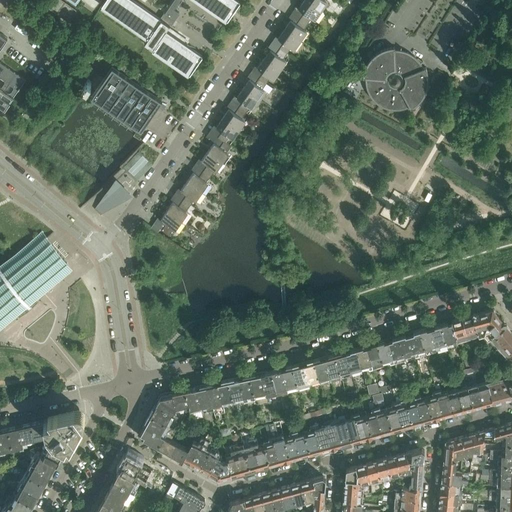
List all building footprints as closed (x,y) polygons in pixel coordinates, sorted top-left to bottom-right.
[(57,0),(51,9),(69,22),(77,10),(62,0),(57,0)] [(174,0),(165,14),(164,13),(161,18),(161,19),(133,0),(104,0),(101,5),(102,6),(102,5),(103,5),(103,4),(108,8),(107,9),(108,9),(109,8),(113,11),(112,12),(113,12),(114,12),(118,14),(118,15),(118,16),(119,15),(123,18),(123,19),(124,18),(128,22),(128,23),(129,22),(134,25),(133,26),(134,25),(139,29),(138,29),(138,30),(139,29),(144,32),(143,33),(144,33),(149,36),(148,36),(149,37),(145,42),(153,49),(153,48),(154,49),(154,48),(159,51),(158,52),(159,52),(160,51),(164,54),(163,55),(164,56),(164,55),(169,58),(168,59),(169,59),(170,58),(174,62),(174,63),(175,62),(179,65),(179,66),(180,65),(184,69),(184,70),(185,69),(189,72),(189,73),(190,74),(203,55),(202,55),(185,44),(166,31),(166,29),(169,25),(170,24),(172,25),(180,14),(174,10),(180,0),(201,0),(202,0),(201,1),(201,2),(202,1),(207,4),(206,5),(207,5),(207,4),(212,8),(211,9),(212,9),(212,8),(213,9),(217,11),(216,12),(217,13),(217,12),(222,15),(221,16),(222,16),(223,15),(225,17),(227,18),(226,19),(227,20),(240,1),(239,2),(237,0),(174,0)] [(305,0),(304,0),(295,14),(307,23),(311,17),(313,19),(320,10),(305,0)] [(305,0),(320,10),(326,0),(325,0),(305,0)] [(284,29),(299,39),(305,30),(304,29),(307,23),(295,14),(284,29)] [(299,39),(284,29),(274,44),(287,53),(291,47),(293,48),(299,39)] [(274,44),(264,59),(278,69),(285,59),(283,58),(287,53),(274,44)] [(374,55),(372,57),(369,60),(367,63),(366,67),(364,71),(363,74),(363,78),(368,78),(368,80),(368,82),(369,85),(369,88),(370,90),(371,93),(373,95),(374,97),(376,99),(379,101),(381,103),(383,104),(386,105),(388,106),(391,107),(394,107),(396,107),(399,107),(402,107),(405,106),(408,104),(411,109),(413,108),(415,106),(417,105),(418,103),(420,101),(422,99),(423,98),(424,96),(426,93),(427,90),(428,87),(428,85),(428,82),(429,80),(429,78),(428,76),(426,67),(424,68),(423,68),(422,65),(420,63),(419,63),(417,64),(416,64),(413,64),(411,63),(410,63),(409,63),(405,60),(405,59),(403,57),(402,55),(402,54),(401,52),(401,50),(398,50),(395,50),(395,47),(387,48),(385,49),(383,49),(380,51),(378,52),(374,55)] [(278,69),(264,59),(253,74),(266,82),(270,76),(272,78),(278,69)] [(138,129),(141,131),(163,101),(160,99),(110,64),(105,71),(107,73),(91,96),(126,121),(138,129)] [(0,78),(0,97),(17,74),(8,68),(0,78)] [(17,74),(0,97),(0,105),(5,110),(26,80),(17,74)] [(243,88),(258,98),(264,89),(262,88),(266,82),(253,74),(243,88)] [(233,103),(245,112),(249,106),(251,107),(258,98),(243,88),(233,103)] [(233,103),(222,118),(237,128),(243,118),(242,117),(245,112),(233,103)] [(226,142),(231,145),(225,141),(229,136),(231,137),(237,128),(222,118),(217,127),(222,131),(218,137),(223,141),(224,141),(226,142)] [(208,152),(222,162),(229,152),(227,151),(231,145),(226,142),(224,141),(223,141),(218,137),(208,152)] [(197,166),(210,175),(214,169),(216,171),(222,162),(208,152),(197,166)] [(187,182),(201,192),(208,182),(206,180),(210,175),(197,166),(187,182)] [(95,209),(101,215),(133,194),(117,177),(95,209)] [(187,182),(176,197),(189,205),(194,199),(196,200),(201,192),(187,182)] [(166,211),(181,221),(188,211),(186,210),(189,205),(176,197),(166,211)] [(181,221),(166,211),(160,219),(158,217),(154,223),(169,234),(173,228),(175,230),(181,221)] [(0,318),(3,317),(10,311),(13,309),(17,314),(19,317),(29,310),(30,308),(31,309),(39,300),(37,297),(33,292),(35,290),(42,284),(46,281),(57,272),(67,263),(67,262),(47,238),(48,237),(48,236),(36,247),(32,250),(18,262),(0,277),(0,318)] [(484,335),(488,339),(506,324),(494,310),(493,310),(491,309),(472,314),(478,335),(478,337),(484,335)] [(472,314),(462,317),(468,338),(478,335),(472,314)] [(451,320),(457,341),(468,338),(462,317),(451,320)] [(441,323),(447,344),(457,341),(451,320),(441,323)] [(447,344),(441,323),(430,327),(436,347),(447,344)] [(489,339),(496,347),(511,333),(511,330),(506,324),(488,339),(489,339)] [(420,330),(426,350),(436,347),(430,327),(420,330)] [(409,332),(415,353),(426,350),(420,330),(409,332)] [(409,332),(399,336),(405,356),(415,353),(409,332)] [(511,376),(508,375),(511,390),(511,333),(496,347),(511,363),(511,362),(511,376)] [(399,336),(388,338),(394,359),(405,356),(399,336)] [(388,338),(378,341),(383,362),(394,359),(388,338)] [(367,344),(373,365),(383,362),(378,341),(367,344)] [(367,344),(356,347),(362,367),(362,368),(373,365),(367,344)] [(362,367),(356,347),(346,350),(351,370),(362,367)] [(351,370),(346,350),(335,353),(341,373),(351,370)] [(325,356),(331,378),(341,375),(341,373),(335,353),(325,356)] [(325,356),(314,359),(320,381),(331,378),(325,356)] [(320,381),(314,359),(303,362),(310,384),(320,381)] [(465,362),(466,368),(474,366),(473,359),(465,362)] [(310,384),(303,362),(293,365),(299,387),(310,384)] [(293,365),(282,368),(288,390),(299,387),(293,365)] [(282,368),(272,370),(278,392),(288,390),(282,368)] [(272,370),(261,372),(267,394),(278,392),(272,370)] [(250,375),(257,397),(267,394),(261,372),(250,375)] [(239,377),(246,399),(257,397),(250,375),(239,377)] [(497,378),(503,399),(511,396),(511,390),(508,375),(497,378)] [(239,377),(229,379),(235,402),(246,399),(239,377)] [(503,399),(497,378),(488,381),(494,402),(503,399)] [(218,382),(225,404),(235,402),(229,379),(218,382)] [(478,383),(484,405),(494,402),(488,381),(478,383)] [(225,404),(218,382),(207,384),(214,406),(225,404)] [(484,405),(478,383),(468,386),(474,407),(484,405)] [(214,406),(207,384),(197,386),(203,409),(214,406)] [(186,389),(191,407),(192,411),(203,409),(197,386),(186,389)] [(468,386),(459,389),(465,410),(474,407),(468,386)] [(156,404),(179,416),(183,408),(191,407),(186,389),(161,394),(156,404)] [(407,401),(414,424),(424,421),(417,396),(416,396),(414,389),(409,391),(411,397),(413,397),(413,399),(407,401)] [(440,389),(437,390),(444,416),(455,413),(449,392),(448,390),(441,392),(440,389)] [(449,392),(455,413),(465,410),(459,389),(449,392)] [(428,395),(434,418),(444,416),(437,390),(433,391),(434,394),(428,395)] [(348,393),(350,400),(356,399),(354,391),(348,393)] [(417,396),(424,421),(434,418),(428,395),(421,397),(421,395),(417,396)] [(374,400),(376,407),(383,433),(394,430),(387,407),(381,409),(380,406),(379,406),(377,399),(374,400)] [(396,402),(403,427),(414,424),(407,401),(401,403),(401,400),(396,402)] [(393,405),(387,407),(394,430),(403,427),(396,402),(392,403),(393,405)] [(156,404),(151,413),(174,425),(179,416),(156,404)] [(356,405),(354,406),(363,438),(373,436),(367,413),(360,414),(360,412),(358,412),(358,411),(360,410),(359,405),(356,405)] [(352,417),(346,418),(353,441),(363,438),(354,406),(353,406),(353,408),(350,409),(352,417)] [(373,411),(367,413),(373,436),(383,433),(376,407),(372,408),(373,411)] [(48,437),(64,446),(67,441),(70,445),(83,421),(74,409),(48,415),(51,419),(43,420),(47,438),(48,437)] [(151,413),(145,424),(168,436),(174,425),(151,413)] [(340,418),(335,419),(343,444),(353,441),(346,418),(340,420),(340,418)] [(326,424),(332,447),(343,444),(335,419),(331,420),(332,422),(326,424)] [(31,423),(35,440),(42,438),(43,439),(44,440),(47,438),(43,420),(31,423)] [(35,440),(31,423),(19,426),(23,445),(27,444),(27,441),(35,440)] [(485,434),(497,435),(503,435),(503,433),(510,433),(507,423),(485,429),(485,434)] [(139,435),(164,449),(171,437),(168,436),(145,424),(139,435)] [(319,424),(315,425),(322,450),(332,447),(326,424),(319,426),(319,424)] [(305,430),(312,453),(322,450),(315,425),(310,426),(311,428),(305,430)] [(23,447),(23,445),(19,426),(8,428),(13,449),(23,447)] [(0,429),(0,442),(2,452),(13,449),(8,428),(0,429)] [(298,429),(294,430),(302,456),(312,453),(305,430),(299,432),(298,429)] [(485,429),(474,432),(472,454),(477,455),(476,460),(482,461),(485,434),(485,429)] [(285,436),(291,459),(302,456),(294,430),(290,432),(291,434),(285,436)] [(464,435),(462,457),(467,458),(467,454),(472,454),(474,432),(464,435)] [(503,435),(497,435),(497,438),(503,438),(503,443),(511,443),(511,433),(510,433),(503,433),(503,435)] [(274,436),(281,461),(291,459),(285,436),(279,438),(278,435),(274,436)] [(462,457),(464,435),(454,438),(452,460),(456,460),(457,457),(462,457)] [(190,448),(183,460),(192,464),(206,438),(202,436),(199,442),(194,440),(190,448)] [(265,445),(271,464),(281,461),(274,436),(269,437),(270,440),(265,442),(265,445)] [(47,442),(41,452),(56,461),(64,446),(48,437),(47,438),(44,440),(47,442)] [(164,449),(171,453),(177,441),(171,437),(164,449)] [(206,438),(192,464),(201,469),(212,449),(207,446),(210,440),(206,438)] [(257,438),(254,439),(261,467),(271,464),(265,445),(260,446),(257,438)] [(445,442),(443,469),(455,470),(456,460),(452,460),(454,438),(447,440),(445,442)] [(246,450),(252,470),(261,467),(254,439),(250,440),(252,448),(246,450)] [(171,453),(183,460),(190,448),(177,441),(171,453)] [(491,448),(491,453),(511,453),(511,443),(503,443),(502,449),(491,448)] [(234,445),(242,472),(252,470),(246,450),(240,452),(238,444),(234,445)] [(229,460),(233,475),(242,472),(234,445),(230,446),(233,454),(227,455),(229,460)] [(406,451),(410,468),(423,469),(425,450),(422,447),(406,451)] [(201,469),(209,474),(220,455),(220,454),(219,450),(218,449),(216,452),(212,449),(201,469)] [(33,457),(31,461),(50,472),(56,461),(41,452),(39,451),(35,458),(33,457)] [(406,451),(396,454),(402,474),(408,472),(412,473),(410,468),(406,451)] [(498,457),(498,463),(511,464),(511,453),(491,453),(491,457),(498,457)] [(386,457),(392,477),(402,474),(396,454),(386,457)] [(223,457),(220,455),(209,474),(219,479),(233,475),(229,460),(226,461),(221,459),(223,457)] [(376,460),(382,480),(392,477),(386,457),(376,460)] [(382,480),(376,460),(367,463),(372,482),(382,480)] [(31,465),(27,472),(45,482),(50,472),(31,461),(29,464),(31,465)] [(372,482),(367,463),(356,466),(362,485),(372,482)] [(490,473),(511,474),(511,464),(498,463),(498,469),(491,469),(490,473)] [(362,485),(356,466),(347,468),(344,501),(361,502),(362,485)] [(115,478),(135,490),(141,479),(135,476),(121,468),(115,478)] [(423,469),(410,468),(412,473),(411,482),(410,482),(410,486),(420,487),(421,487),(423,469)] [(147,494),(150,496),(162,475),(152,469),(145,481),(151,485),(147,494)] [(455,470),(443,469),(442,479),(464,481),(467,482),(468,477),(464,477),(464,471),(455,470)] [(19,482),(39,492),(45,482),(27,472),(23,470),(20,476),(24,478),(24,479),(22,478),(19,482)] [(511,474),(490,473),(490,474),(481,473),(481,478),(490,479),(490,478),(498,478),(497,484),(511,484),(511,474)] [(162,475),(150,496),(160,501),(171,480),(162,475)] [(314,500),(312,511),(322,511),(326,477),(323,475),(309,479),(315,499),(314,500)] [(115,478),(109,489),(129,500),(135,490),(115,478)] [(309,479),(300,481),(306,502),(314,500),(315,499),(309,479)] [(441,489),(463,491),(464,481),(442,479),(441,489)] [(185,501),(199,509),(201,505),(203,505),(206,501),(205,499),(173,481),(172,483),(167,491),(165,495),(172,499),(174,495),(176,491),(182,495),(180,498),(185,501)] [(290,484),(296,505),(306,502),(300,481),(290,484)] [(16,493),(33,503),(39,492),(19,482),(17,486),(19,487),(16,493)] [(296,505),(290,484),(280,487),(286,507),(296,505)] [(490,494),(511,495),(511,484),(497,484),(497,490),(480,489),(479,494),(490,494)] [(395,495),(419,497),(420,493),(421,492),(421,489),(420,488),(420,487),(410,486),(401,485),(391,490),(390,495),(395,495)] [(271,489),(277,510),(286,507),(280,487),(271,489)] [(109,489),(103,499),(123,510),(129,500),(109,489)] [(261,492),(266,511),(269,511),(277,510),(271,489),(261,492)] [(441,489),(440,499),(462,501),(463,491),(441,489)] [(266,511),(261,492),(252,495),(256,511),(266,511)] [(6,502),(24,511),(27,511),(33,503),(16,493),(14,495),(14,497),(9,494),(5,501),(6,502)] [(497,499),(497,505),(511,505),(511,495),(490,494),(479,494),(479,498),(479,497),(481,497),(481,498),(497,499)] [(243,508),(245,511),(256,511),(252,495),(240,498),(243,508)] [(419,497),(395,495),(394,505),(418,507),(419,503),(420,502),(420,499),(419,498),(419,497)] [(233,500),(228,510),(231,511),(245,511),(243,508),(240,498),(233,500)] [(103,499),(97,510),(100,511),(122,511),(123,510),(103,499)] [(462,501),(440,499),(439,509),(461,511),(462,501)] [(178,511),(199,511),(200,511),(199,510),(199,509),(185,501),(178,511)] [(357,511),(381,511),(381,510),(364,509),(364,503),(361,502),(344,501),(343,511),(357,511)] [(24,511),(6,502),(0,511),(24,511)]
